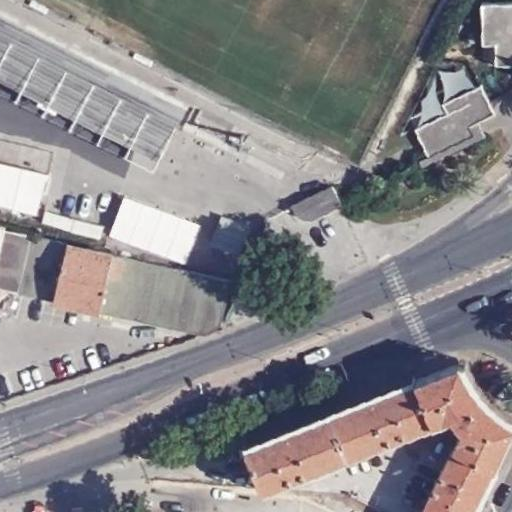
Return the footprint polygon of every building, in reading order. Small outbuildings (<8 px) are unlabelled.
[(511,1),(483,1),(484,42),(497,42),(497,63),(511,62),(511,1)] [(188,102),(0,7),(0,92),(158,171),(188,102)] [(447,112),(415,128),(429,156),(475,134),(470,124),(495,112),(481,84),(443,103),(447,112)] [(0,159),(0,204),(37,213),(48,171),(0,159)] [(286,207),(291,205),(329,187),(325,180),(283,199),(286,207)] [(304,218),(309,219),(341,203),(332,185),(329,187),(291,205),(293,209),(294,211),(294,212),(296,214),(297,215),(299,217),(300,217),(302,218),(304,218)] [(124,193),(108,234),(186,263),(201,222),(124,193)] [(239,255),(252,224),(222,212),(209,243),(239,255)] [(198,273),(3,227),(0,239),(0,287),(114,314),(203,334),(220,329),(231,281),(198,273)] [(92,370),(88,356),(72,361),(76,376),(92,370)] [(256,444),(246,448),(264,490),(292,478),(295,484),(307,479),(305,473),(390,439),(393,444),(405,439),(403,434),(450,414),(466,428),(424,511),(470,511),(485,482),(488,476),(499,454),(510,431),(511,427),(511,418),(507,416),(500,412),(493,407),(486,402),(480,395),(475,389),(470,382),(465,375),(462,366),(459,362),(256,444)] [(50,369),(30,376),(34,389),(54,384),(50,369)]
